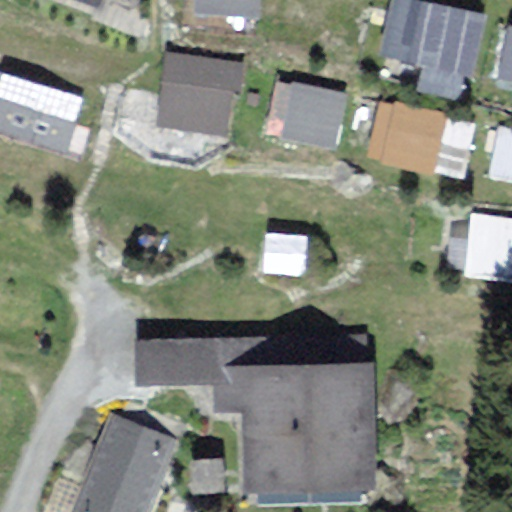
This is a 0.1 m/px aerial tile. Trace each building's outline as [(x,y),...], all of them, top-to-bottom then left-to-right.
[(474,66),(489,5),(468,0),(393,0),(383,43),(474,66)] [(511,19),(502,70),(511,71),(511,19)] [(168,43),(160,114),(236,123),(244,52),(168,43)] [(0,124),(78,140),(88,86),(0,68),(0,124)] [(351,86),(287,73),(276,126),(340,139),(351,86)] [(437,166),(452,107),(385,89),(370,148),(437,166)] [(511,123),(504,122),(494,166),(511,170),(511,123)] [(511,212),(472,210),(468,270),(511,272),(511,212)] [(251,485),(370,480),(365,336),(140,344),(141,377),(213,375),(214,403),(248,402),(251,485)] [(145,511),(175,439),(114,414),(74,511),(145,511)]
